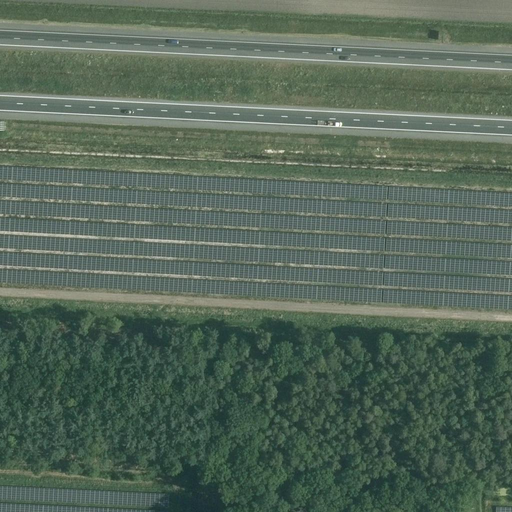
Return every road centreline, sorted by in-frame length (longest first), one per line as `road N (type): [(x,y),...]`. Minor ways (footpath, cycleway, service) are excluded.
road 1 (motorway): [(511,63),(0,38)]
road 2 (motorway): [(0,103),(511,128)]
